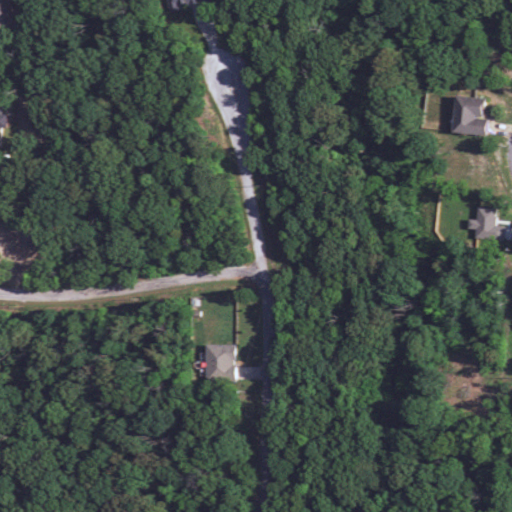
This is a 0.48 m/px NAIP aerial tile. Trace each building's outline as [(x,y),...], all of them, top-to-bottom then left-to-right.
[(4,0),(3,0),(0,2),(0,33),(19,21),(4,0)] [(207,4),(206,0),(166,0),(167,9),(207,4)] [(486,99),(457,96),(453,132),(486,136),(488,120),(484,119),(486,99)] [(4,105),(0,104),(0,146),(1,147),(3,128),(9,129),(10,115),(3,114),(4,105)] [(476,239),(504,240),(505,226),(496,226),(497,209),(478,208),(477,220),(469,219),(469,229),(476,229),(476,239)] [(237,345),(207,345),(206,384),(236,385),(237,345)]
